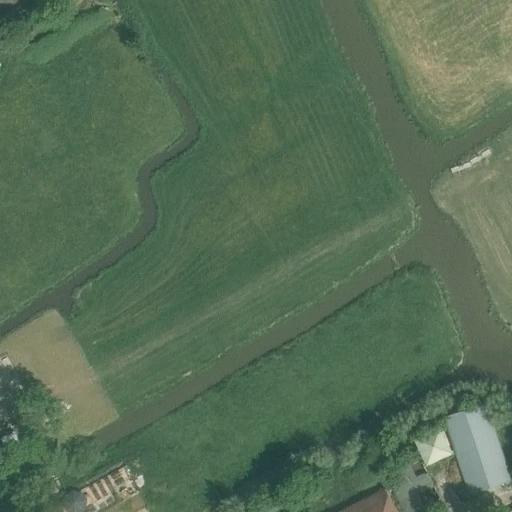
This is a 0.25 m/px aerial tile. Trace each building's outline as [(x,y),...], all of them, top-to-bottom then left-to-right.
[(0,0),(0,34),(35,18),(26,0),(0,0)] [(469,496),(511,480),(511,479),(487,404),(444,418),(469,496)] [(404,511),(414,511),(441,499),(417,449),(387,463),(398,486),(393,488),(404,511)] [(430,511),(429,511),(396,511),(385,490),(342,511),(430,511)] [(83,496),(83,495),(82,495),(81,494),(80,494),(79,494),(79,493),(78,493),(77,493),(76,493),(75,493),(74,493),(73,493),(72,494),(71,494),(70,495),(69,495),(69,496),(68,496),(68,497),(67,498),(67,499),(66,499),(66,500),(66,501),(66,502),(66,503),(66,504),(66,505),(66,506),(66,507),(67,507),(67,508),(67,509),(68,509),(68,510),(69,510),(69,511),(70,511),(71,511),(70,511),(81,511),(82,511),(83,511),(83,510),(84,510),(84,509),(85,509),(85,508),(85,507),(86,507),(86,506),(86,505),(86,504),(86,503),(86,502),(86,501),(86,500),(86,499),(85,499),(85,498),(84,497),(84,496),(83,496)]
